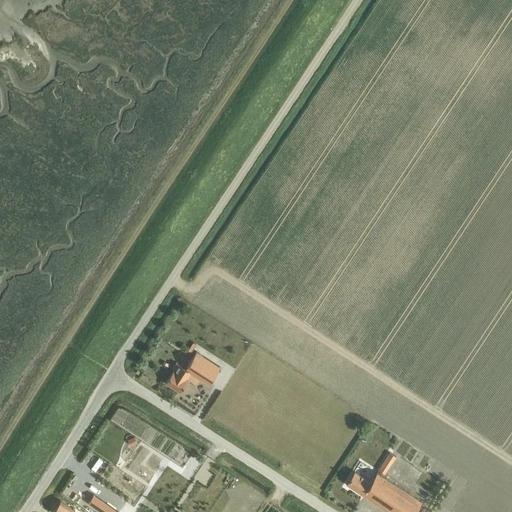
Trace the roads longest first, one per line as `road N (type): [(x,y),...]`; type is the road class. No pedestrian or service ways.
road 1 (unclassified): [(113,376),(359,0)]
road 2 (unclassified): [(324,511),(113,376)]
road 3 (unclassified): [(24,511),(113,376)]
